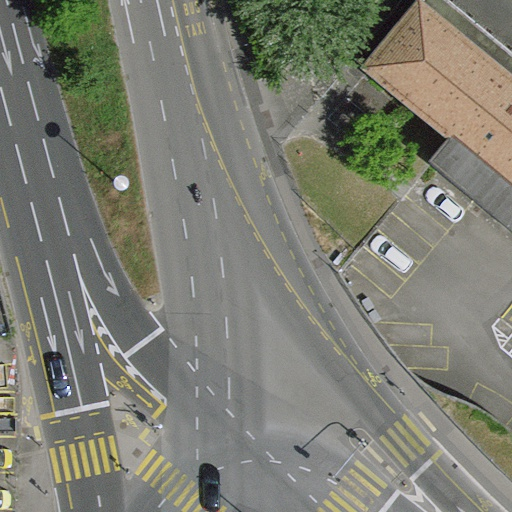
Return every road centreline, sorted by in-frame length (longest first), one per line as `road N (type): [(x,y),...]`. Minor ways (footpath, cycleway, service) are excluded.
road 1 (secondary): [(471,511),(285,314),(200,165)]
road 2 (primary): [(44,216),(105,511)]
road 3 (primary): [(44,216),(219,419)]
road 4 (primary): [(219,419),(200,165)]
road 5 (primary): [(0,47),(44,216)]
road 6 (primary): [(200,165),(161,0)]
road 7 (secondary): [(377,511),(309,470),(258,460)]
